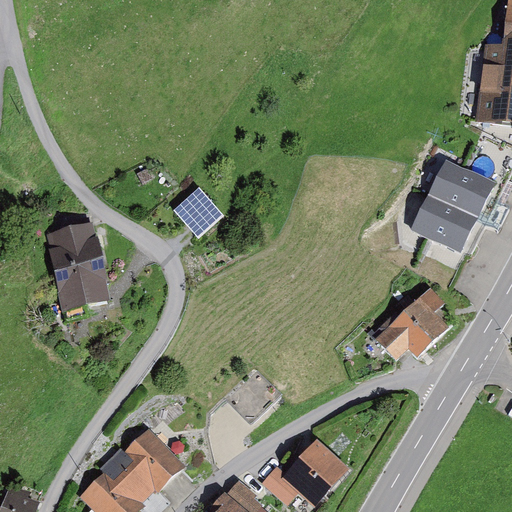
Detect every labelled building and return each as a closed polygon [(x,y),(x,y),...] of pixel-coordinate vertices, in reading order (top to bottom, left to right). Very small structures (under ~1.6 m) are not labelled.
[(511,0),(510,0),(504,47),(485,44),(474,122),(511,126),(511,0)] [(496,187),(449,163),(412,234),(459,258),(496,187)] [(225,216),(200,189),(176,212),(202,239),(225,216)] [(93,224),(48,235),(68,314),(113,303),(93,224)] [(463,318),(437,289),(384,338),(410,366),(463,318)] [(229,403),(256,425),(283,393),(256,370),(229,403)] [(146,511),(188,475),(156,440),(91,498),(104,511),(146,511)] [(316,511),(353,478),(323,445),(282,483),(308,511),(316,511)] [(30,496),(12,488),(1,511),(37,511),(39,507),(28,502),(30,496)] [(267,511),(240,490),(221,511),(267,511)]
